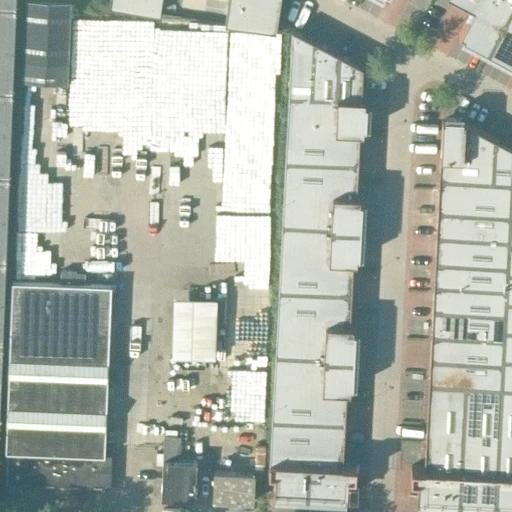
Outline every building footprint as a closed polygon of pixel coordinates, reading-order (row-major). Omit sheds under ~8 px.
[(0,0),(0,404),(15,0),(0,0)] [(25,0),(22,81),(69,83),(72,1),(50,0),(25,0)] [(161,0),(108,0),(108,3),(159,10),(161,0)] [(279,0),(227,0),(224,20),(276,28),(279,0)] [(511,0),(458,0),(473,8),(459,34),(464,36),(463,38),(511,64),(511,0)] [(363,64),(291,26),(268,469),(278,469),(277,488),(343,492),(344,473),(355,474),(356,462),(342,461),(346,387),(352,387),(355,321),(349,321),(353,258),(359,258),(362,192),(356,191),(359,128),(365,129),(367,95),(361,94),(363,64)] [(410,476),(418,477),(417,496),(418,496),(418,498),(511,503),(511,145),(465,120),(465,117),(462,117),(462,114),(444,113),(444,116),(442,116),(442,119),(424,465),(411,464),(410,476)] [(4,482),(110,486),(111,453),(104,452),(110,283),(12,280),(4,482)] [(161,496),(195,498),(196,459),(176,459),(177,434),(163,434),(161,496)] [(212,498),(253,500),(254,472),(214,470),(212,498)]
